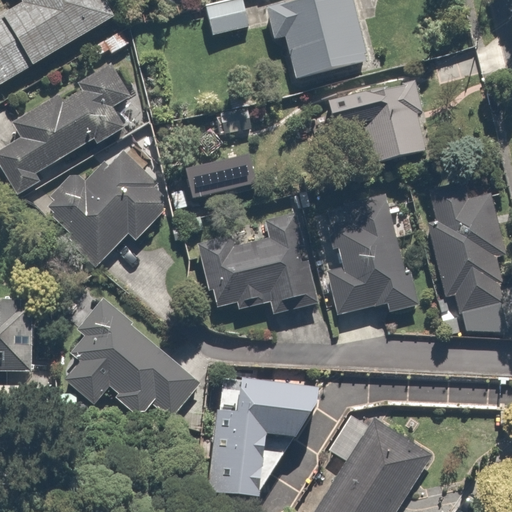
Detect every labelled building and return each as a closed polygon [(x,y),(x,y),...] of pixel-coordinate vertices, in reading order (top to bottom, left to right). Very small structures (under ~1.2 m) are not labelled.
[(16,0),(18,2),(0,13),(0,81),(113,13),(105,0),(16,0)] [(244,0),(222,0),(202,4),(209,40),(251,32),(244,0)] [(271,43),(284,39),(296,84),(365,67),(348,0),(313,0),(277,9),(264,13),(271,43)] [(119,124),(110,109),(136,92),(116,63),(90,80),(68,95),(67,92),(10,130),(17,140),(0,151),(0,168),(17,193),(119,124)] [(429,153),(411,88),(343,107),(361,172),(429,153)] [(167,193),(123,155),(108,173),(97,163),(82,180),(74,173),(33,220),(96,275),(167,193)] [(424,190),(432,223),(423,225),(443,300),(451,298),(460,330),(511,316),(511,272),(491,191),(482,193),(478,176),(424,190)] [(386,201),(323,216),(325,225),(314,227),(334,319),(409,302),(386,201)] [(235,251),(232,240),(190,252),(208,313),(228,307),(231,317),(268,306),(272,319),(316,306),(291,222),(261,231),(265,242),(235,251)] [(99,299),(70,334),(73,336),(58,355),(72,366),(60,381),(94,409),(106,395),(137,420),(153,401),(168,413),(196,380),(99,299)] [(0,376),(28,377),(29,305),(0,304),(0,376)] [(261,443),(292,445),(316,392),(214,383),(204,498),(256,502),(261,443)] [(39,388),(0,386),(0,426),(37,428),(39,388)] [(399,511),(431,456),(352,412),(328,455),(337,461),(308,511),(399,511)]
